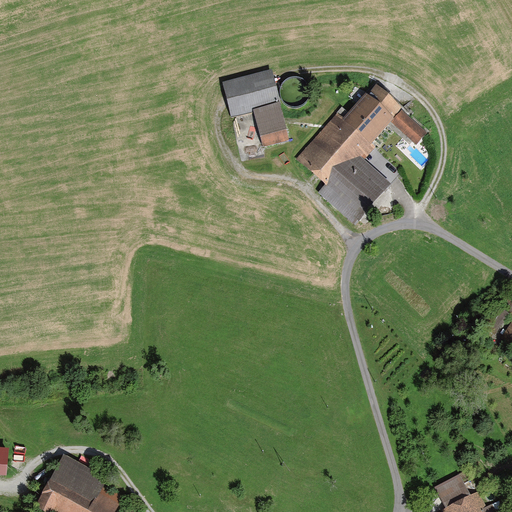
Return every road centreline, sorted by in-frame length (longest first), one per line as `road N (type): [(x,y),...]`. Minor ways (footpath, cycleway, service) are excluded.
road 1 (residential): [(511,275),(414,223),(369,236),(349,261),(347,309),(397,480),(398,511)]
road 2 (track): [(150,511),(114,465),(89,452),(33,461),(21,484),(0,483)]
